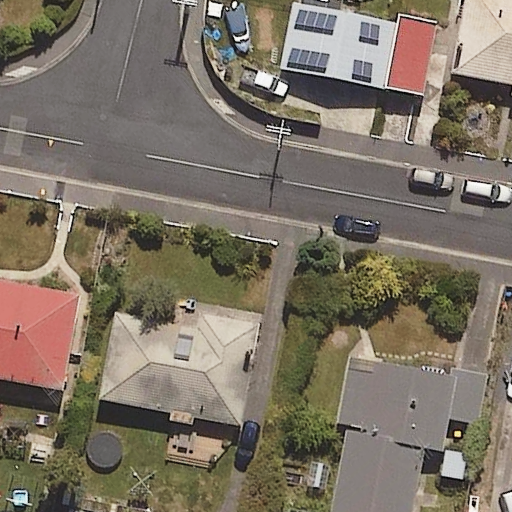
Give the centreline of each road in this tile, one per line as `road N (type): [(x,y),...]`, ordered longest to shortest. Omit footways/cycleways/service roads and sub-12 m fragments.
road 1 (residential): [(114,145),(511,220)]
road 2 (residential): [(114,145),(148,0)]
